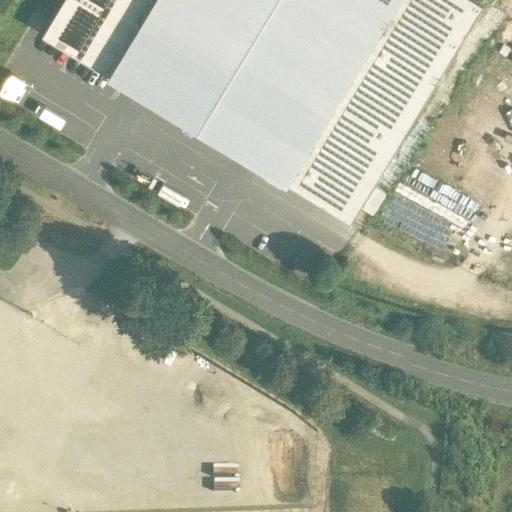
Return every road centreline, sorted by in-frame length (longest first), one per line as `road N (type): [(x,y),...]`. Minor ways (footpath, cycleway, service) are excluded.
road 1 (tertiary): [(0,148),(303,318),(404,358),(511,386)]
road 2 (track): [(0,222),(84,267),(101,262),(132,224)]
